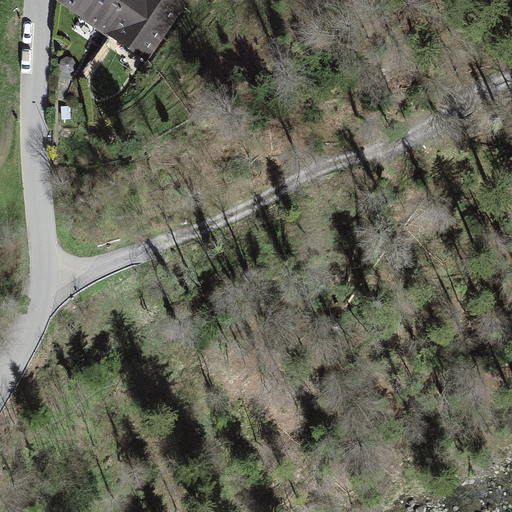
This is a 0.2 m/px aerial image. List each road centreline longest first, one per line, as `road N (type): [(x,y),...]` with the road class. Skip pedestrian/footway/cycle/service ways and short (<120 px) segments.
road 1 (track): [(46,280),(96,271),(276,195),(315,166),(376,152),(481,86),(511,78)]
road 2 (unclassified): [(39,0),(33,116),(46,280),(0,388)]
